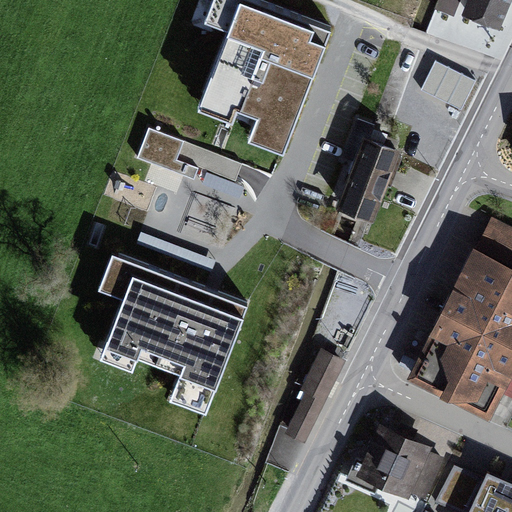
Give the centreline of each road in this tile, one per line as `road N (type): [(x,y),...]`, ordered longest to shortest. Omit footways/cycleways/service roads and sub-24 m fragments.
road 1 (residential): [(460,174),(361,376)]
road 2 (unknown): [(509,73),(323,0)]
road 3 (residential): [(361,376),(511,445)]
road 4 (residential): [(361,376),(293,511)]
